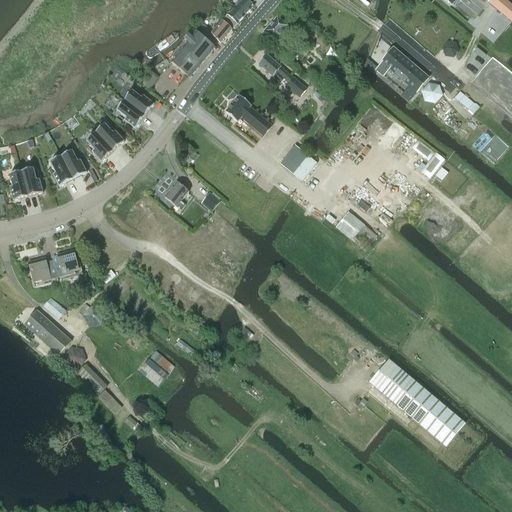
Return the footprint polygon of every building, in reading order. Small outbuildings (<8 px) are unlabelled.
[(246,0),(242,0),(235,9),(245,18),(254,7),(246,0)] [(511,6),(504,0),(490,0),(487,3),(511,23),(511,22),(511,6)] [(235,29),(245,18),(235,9),(225,20),(235,29)] [(288,28),(277,18),(263,32),(274,42),(288,28)] [(211,35),(220,44),(232,31),(223,23),(211,35)] [(204,26),(200,31),(207,37),(211,33),(204,26)] [(188,37),(171,51),(178,56),(172,64),(190,79),(215,50),(196,34),(192,40),(188,37)] [(321,37),(316,43),(321,48),(317,52),(322,57),(326,52),(331,46),(321,37)] [(377,69),(376,71),(383,77),(389,70),(393,74),(398,78),(416,94),(428,79),(393,49),(381,64),(382,64),(377,69)] [(280,84),(284,80),(289,84),(287,88),(300,99),(306,91),(267,57),(259,66),(272,78),(273,78),(280,84)] [(429,84),(421,92),(424,102),(435,105),(442,97),(439,87),(429,84)] [(124,102),(145,118),(154,105),(142,96),(140,99),(132,92),(124,102)] [(460,93),(454,99),(469,112),(468,112),(473,116),(479,109),(475,105),(474,105),(460,93)] [(239,97),(225,113),(237,123),(241,119),(263,138),(272,127),(250,109),(251,107),(239,97)] [(135,130),(145,118),(124,102),(116,112),(125,119),(123,121),(135,130)] [(442,125),(462,142),(471,132),(451,114),(442,125)] [(95,134),(113,153),(124,142),(114,131),(112,134),(104,126),(95,134)] [(101,164),(113,153),(95,134),(86,143),(93,151),(91,153),(101,164)] [(280,166),(300,182),(315,163),(295,147),(280,166)] [(61,158),(73,181),(87,174),(80,161),(77,162),(72,152),(61,158)] [(59,188),(73,181),(61,158),(50,164),(55,174),(52,175),(59,188)] [(21,173),(28,198),(43,194),(39,180),(36,180),(33,170),(21,173)] [(13,202),(28,198),(21,173),(9,177),(12,187),(9,188),(13,202)] [(176,183),(164,198),(181,212),(185,207),(181,203),(188,193),(176,183)] [(201,205),(212,214),(220,203),(210,195),(201,205)] [(365,253),(378,238),(348,214),(336,229),(365,253)] [(54,267),(57,279),(59,279),(60,282),(83,276),(76,253),(73,253),(73,252),(58,256),(60,266),(54,267),(53,261),(53,262),(54,267)] [(42,280),(43,283),(57,279),(54,267),(53,262),(46,263),(45,259),(28,264),(33,282),(42,280)] [(51,299),(44,307),(59,320),(66,312),(51,299)] [(85,305),(78,313),(82,317),(89,329),(102,325),(104,313),(91,307),(89,309),(85,305)] [(37,311),(24,326),(36,337),(31,342),(38,347),(42,342),(59,357),(72,343),(37,311)] [(67,367),(78,369),(86,361),(83,350),(71,348),(63,356),(67,367)] [(149,361),(139,372),(158,388),(168,377),(175,368),(156,353),(149,361)] [(388,362),(373,381),(450,445),(465,426),(388,362)] [(100,396),(98,398),(115,416),(122,409),(105,391),(106,390),(98,382),(92,388),(100,396)] [(142,428),(129,418),(124,423),(137,434),(142,428)] [(115,452),(102,426),(92,430),(105,457),(115,452)]
